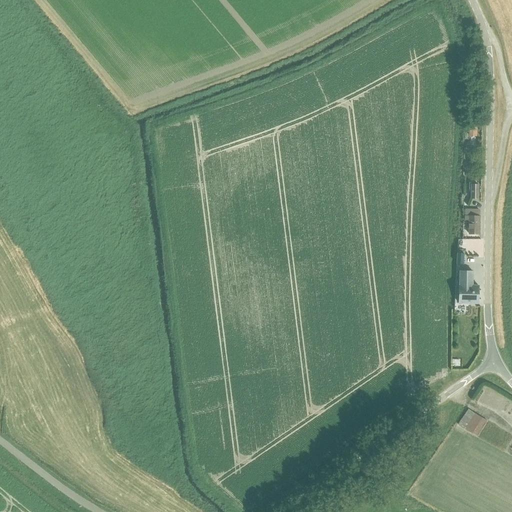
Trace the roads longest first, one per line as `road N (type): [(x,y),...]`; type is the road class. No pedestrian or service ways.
road 1 (unclassified): [(276,511),(495,359)]
road 2 (unclassified): [(488,205),(485,28)]
road 3 (unclassified): [(495,359),(488,205)]
